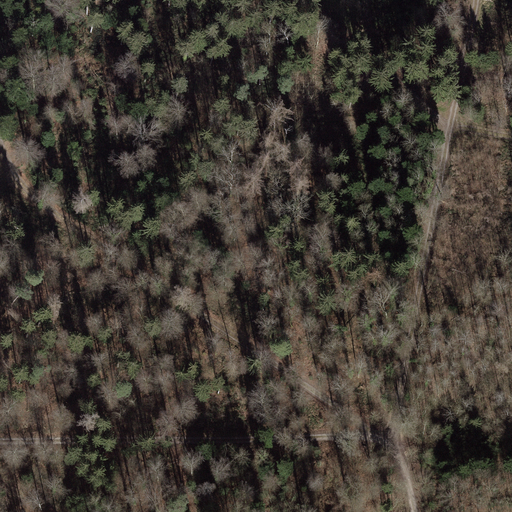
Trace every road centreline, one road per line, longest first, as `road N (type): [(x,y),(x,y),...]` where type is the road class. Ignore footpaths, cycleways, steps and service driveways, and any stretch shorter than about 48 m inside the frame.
road 1 (track): [(0,136),(17,179),(53,212),(392,444),(416,511)]
road 2 (track): [(475,0),(392,444)]
road 3 (track): [(380,435),(0,440)]
road 4 (track): [(511,134),(450,125),(309,0)]
